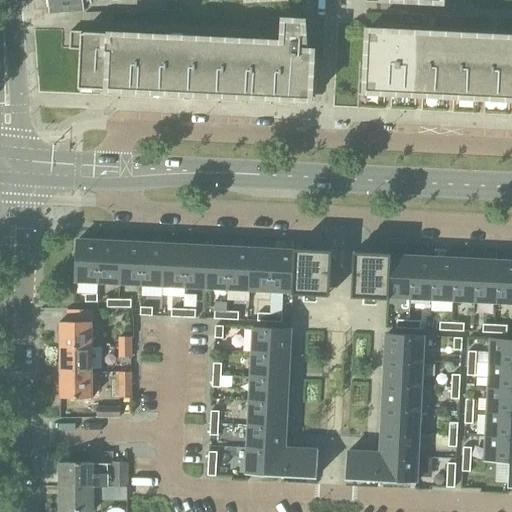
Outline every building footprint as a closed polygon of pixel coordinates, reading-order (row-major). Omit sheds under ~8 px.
[(111,40),(111,35),(113,35),(113,33),(84,32),(84,33),(81,33),(80,50),(78,88),(80,88),(80,91),(93,92),(94,89),(109,90),(108,93),(122,93),(122,91),(137,91),(137,94),(151,95),(151,92),(166,93),(166,95),(180,96),(180,93),(195,94),(195,97),(209,98),(209,95),(223,96),(223,98),(237,99),(237,96),(252,97),(252,100),(266,101),(266,98),(311,100),(313,50),(306,50),(304,20),(284,19),(282,49),(111,40)] [(395,31),(378,30),(368,29),(364,93),(381,94),(382,93),(396,93),(396,95),(412,95),(413,94),(427,95),(427,96),(444,97),(444,96),(458,96),(458,98),(475,99),(475,97),(489,98),(489,99),(506,100),(506,99),(511,99),(511,43),(394,37),(394,32),(395,32),(395,31)] [(80,50),(81,33),(81,32),(70,32),(69,50),(80,50)] [(75,281),(98,282),(100,242),(77,241),(75,281)] [(122,243),(100,242),(98,282),(120,283),(122,243)] [(143,244),(122,243),(120,283),(141,284),(143,244)] [(165,245),(143,244),(141,284),(163,285),(165,245)] [(186,246),(165,245),(163,285),(184,287),(186,246)] [(208,247),(186,246),(184,287),(206,288),(208,247)] [(230,248),(208,247),(206,288),(228,289),(230,248)] [(251,249),(230,248),(228,289),(249,290),(251,249)] [(273,250),(251,249),(249,290),(271,291),(273,250)] [(294,251),(273,250),(271,291),(292,292),(292,295),(294,249),(294,251)] [(331,251),(294,249),(292,295),(329,296),(331,251)] [(388,300),(390,254),(353,252),(351,298),(388,300)] [(391,254),(390,254),(388,300),(389,297),(410,298),(412,257),(391,256),(391,254)] [(412,257),(410,298),(431,299),(433,259),(412,257)] [(433,259),(431,299),(453,300),(455,260),(433,259)] [(455,260),(453,300),(474,301),(476,261),(455,260)] [(476,261),(474,301),(496,302),(498,262),(476,261)] [(511,262),(498,262),(496,302),(511,303),(511,262)] [(97,295),(85,295),(85,303),(97,303),(97,295)] [(118,312),(119,304),(107,304),(106,312),(118,312)] [(118,312),(130,313),(131,305),(119,304),(118,312)] [(152,308),(140,308),(140,316),(152,316),(152,308)] [(183,318),(183,310),(171,309),(171,317),(183,318)] [(61,323),(61,348),(93,348),(93,310),(69,310),(69,323),(61,323)] [(195,311),(183,310),(183,318),(195,319),(195,311)] [(226,320),(226,312),(214,311),(214,320),(226,320)] [(226,320),(238,321),(238,313),(226,312),(226,320)] [(269,322),(270,314),(257,314),(257,322),(269,322)] [(282,315),(270,314),(269,322),(281,323),(282,315)] [(408,329),(409,321),(396,321),(396,329),(408,329)] [(420,330),(421,322),(409,321),(408,329),(420,330)] [(439,331),(451,332),(452,323),(440,323),(439,331)] [(464,324),(452,323),(451,332),(463,332),(464,324)] [(494,334),(495,326),(483,325),(482,333),(494,334)] [(223,339),(224,327),(215,326),(214,338),(223,339)] [(507,334),(507,326),(495,326),(494,334),(507,334)] [(252,353),(289,355),(290,330),(253,328),(252,353)] [(386,335),(385,360),(422,362),(423,336),(386,335)] [(120,338),(120,348),(133,348),(133,338),(120,338)] [(454,338),(453,351),(461,351),(462,339),(454,338)] [(511,340),(491,340),(489,365),(511,366),(511,340)] [(93,348),(61,348),(61,373),(93,373),(93,348)] [(133,348),(120,348),(120,358),(132,358),(133,348)] [(467,363),(476,364),(476,352),(468,351),(467,363)] [(287,379),(289,355),(252,353),(251,377),(287,379)] [(421,386),(422,362),(385,360),(384,384),(421,386)] [(467,363),(467,375),(475,376),(476,364),(467,363)] [(213,364),(212,376),(221,376),(222,364),(213,364)] [(511,366),(489,365),(488,389),(511,390),(511,366)] [(93,373),(61,373),(61,399),(93,398),(93,373)] [(132,373),(119,373),(120,398),(132,398),(132,373)] [(452,375),(451,387),(459,388),(460,376),(452,375)] [(220,388),(221,376),(212,376),(212,388),(220,388)] [(286,403),(287,379),(251,377),(250,401),(286,403)] [(419,410),(421,386),(384,384),(383,408),(419,410)] [(451,387),(451,399),(459,400),(459,388),(451,387)] [(511,390),(488,389),(487,413),(511,414),(511,390)] [(465,412),(473,412),(474,400),(465,400),(465,412)] [(286,403),(250,401),(248,425),(285,427),(286,403)] [(121,406),(97,406),(97,418),(122,418),(121,406)] [(418,434),(419,410),(383,408),(382,432),(418,434)] [(211,412),(210,424),(218,424),(219,412),(211,412)] [(473,412),(465,412),(464,424),(472,424),(473,412)] [(511,414),(487,413),(486,437),(511,438),(511,414)] [(449,423),(449,435),(457,436),(457,424),(449,423)] [(218,424),(210,424),(209,436),(218,436),(218,424)] [(284,450),(285,427),(248,425),(247,449),(284,451),(284,450)] [(417,458),(418,434),(382,432),(380,454),(380,456),(417,458)] [(456,448),(457,436),(449,435),(448,447),(456,448)] [(511,438),(486,437),(484,461),(511,462),(511,438)] [(462,460),(470,460),(471,448),(463,448),(462,460)] [(284,451),(247,449),(246,474),(281,476),(282,458),(289,459),(290,450),(284,450),(284,451)] [(282,458),(281,476),(316,478),(318,451),(290,450),(289,459),(282,458)] [(208,464),(216,465),(217,453),(209,452),(208,464)] [(374,463),(374,454),(347,453),(345,479),(380,481),(381,463),(374,463)] [(380,454),(374,454),(374,463),(381,463),(380,481),(416,483),(417,458),(380,456),(380,454)] [(462,472),(470,472),(470,460),(462,460),(462,472)] [(511,462),(484,461),(484,462),(509,464),(507,488),(511,487),(511,462)] [(59,487),(93,487),(107,487),(107,474),(93,474),(93,463),(59,463),(59,487)] [(112,488),(126,488),(127,488),(127,463),(112,463),(112,488)] [(215,477),(216,465),(208,464),(207,476),(215,477)] [(447,476),(455,476),(455,464),(447,464),(447,476)] [(455,476),(447,476),(446,488),(454,488),(455,476)] [(59,487),(58,511),(92,511),(93,487),(59,487)] [(112,488),(112,497),(126,496),(126,488),(112,488)]
